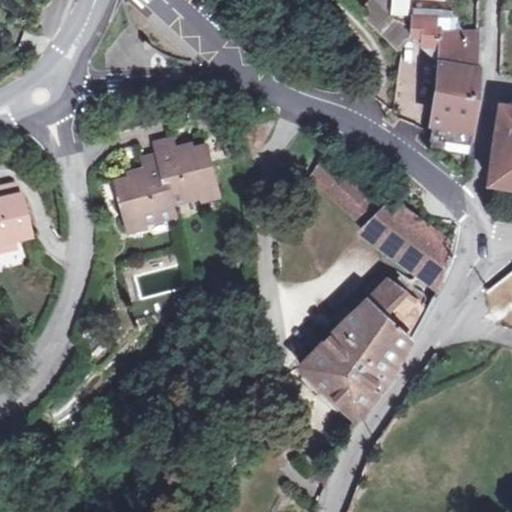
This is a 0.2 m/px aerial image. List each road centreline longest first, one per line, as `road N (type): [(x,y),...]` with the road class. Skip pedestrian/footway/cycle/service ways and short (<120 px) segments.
road 1 (residential): [(41,88),(77,197),(81,237),(55,335),(0,402)]
road 2 (unclassified): [(329,511),(353,450),(457,288),(477,238)]
road 3 (unclassified): [(477,238),(440,182),(399,147),(239,71)]
road 4 (unclassified): [(239,71),(41,88)]
